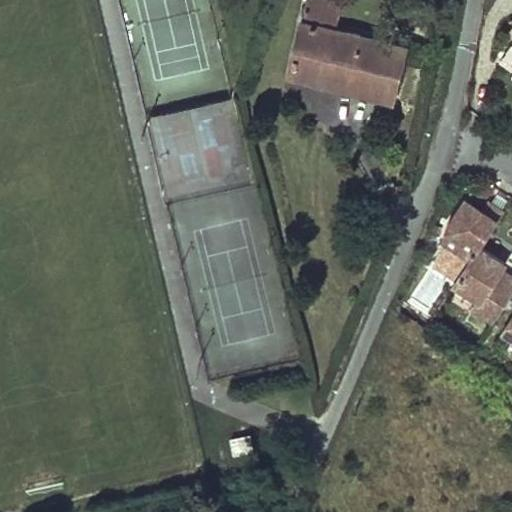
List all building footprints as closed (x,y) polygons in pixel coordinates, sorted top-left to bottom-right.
[(336,28),(342,2),(332,0),(305,0),(301,20),(336,28)] [(289,74),(395,100),(409,46),(336,28),(301,20),(289,74)] [(511,55),(505,52),(501,58),(511,65),(511,55)] [(480,216),(485,210),(467,198),(463,204),(480,216)] [(480,216),(463,204),(447,228),(437,254),(463,271),(479,247),(502,212),(489,203),(485,210),(480,216)] [(463,271),(446,298),(462,309),(454,322),(481,339),(511,290),(511,278),(505,274),(509,268),(499,261),(479,247),(463,271)] [(511,316),(500,334),(511,342),(511,316)] [(251,449),(247,432),(226,437),(229,453),(251,449)]
